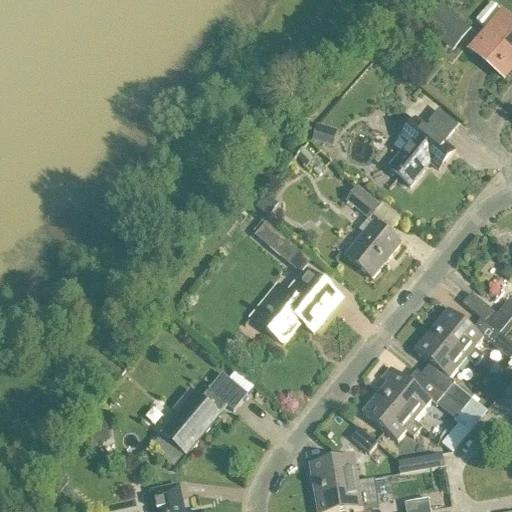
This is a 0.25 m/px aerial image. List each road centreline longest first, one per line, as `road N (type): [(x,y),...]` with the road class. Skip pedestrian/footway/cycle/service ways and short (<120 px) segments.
road 1 (residential): [(511,199),(485,215),(266,478),(257,511)]
road 2 (residential): [(511,402),(454,472),(463,511)]
